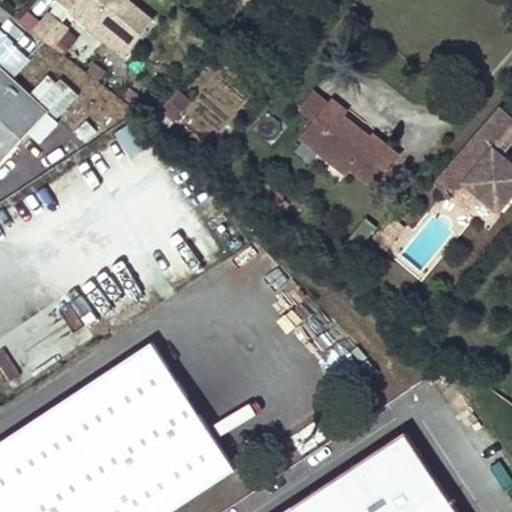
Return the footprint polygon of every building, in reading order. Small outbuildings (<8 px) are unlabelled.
[(76,0),(79,2),(72,11),(111,45),(126,58),(156,23),(141,10),(129,0),(76,0)] [(69,33),(53,21),(41,37),(57,49),(69,33)] [(50,69),(31,89),(60,115),(78,94),(50,69)] [(0,161),(43,109),(0,74),(0,161)] [(333,100),(317,88),(301,107),(317,120),(333,100)] [(178,92),(162,111),(174,122),(190,103),(178,92)] [(333,100),(317,120),(304,135),(350,173),(356,166),(379,185),(405,153),(380,132),(375,138),(370,134),(367,138),(360,133),(364,129),(346,114),(350,109),(335,97),(333,100)] [(511,120),(499,109),(434,185),(441,190),(440,191),(444,195),(445,194),(451,199),(453,196),(462,203),(477,186),(484,193),(482,195),(499,210),(511,194),(511,164),(509,163),(507,166),(498,158),(511,141),(511,120)] [(28,132),(40,143),(60,121),(48,110),(28,132)] [(367,138),(370,134),(364,129),(360,133),(367,138)] [(484,193),(477,186),(462,203),(470,209),(482,195),(484,193)] [(361,218),(354,234),(368,240),(375,224),(361,218)] [(135,355),(0,442),(0,511),(171,511),(218,482),(135,355)] [(454,511),(403,435),(285,511),(454,511)]
